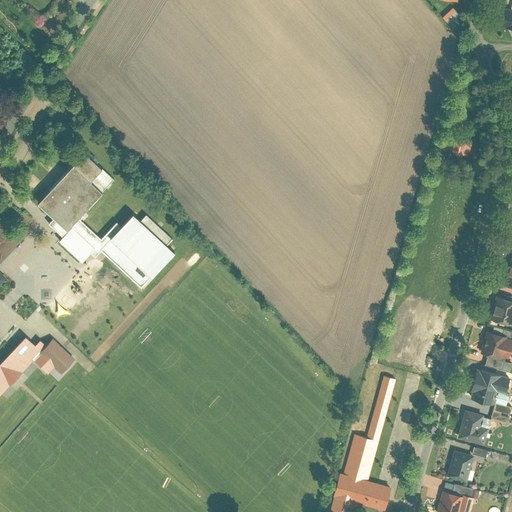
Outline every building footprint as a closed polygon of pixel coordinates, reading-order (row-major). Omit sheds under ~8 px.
[(499,26),(511,28),(511,10),(503,8),(499,26)] [(450,132),(449,136),(442,134),(439,142),(469,151),(472,139),(450,132)] [(81,147),(33,198),(63,225),(98,188),(87,177),(99,164),(81,147)] [(132,212),(99,248),(139,285),(172,249),(132,212)] [(69,225),(56,239),(78,259),(91,245),(69,225)] [(511,320),(511,294),(497,291),(491,315),(511,320)] [(485,326),(480,350),(488,351),(504,355),(508,356),(511,339),(511,335),(507,334),(507,331),(485,326)] [(75,355),(55,335),(41,349),(62,369),(75,355)] [(0,359),(0,393),(39,352),(22,336),(0,359)] [(504,355),(488,351),(485,362),(510,368),(511,359),(504,358),(504,355)] [(468,394),(493,400),(496,387),(506,390),(510,374),(476,365),(468,394)] [(349,453),(345,471),(367,477),(394,379),(384,376),(362,457),(349,453)] [(510,404),(495,400),(491,415),(506,419),(510,404)] [(457,434),(483,441),(488,425),(480,422),(483,411),(464,406),(457,434)] [(487,447),(474,443),(472,450),(485,454),(487,447)] [(453,445),(445,472),(466,478),(473,451),(453,445)] [(345,471),(339,469),(330,507),(349,511),(351,511),(355,498),(383,506),(389,482),(367,477),(345,471)] [(452,487),(470,492),(472,485),(453,480),(452,487)] [(452,487),(442,485),(436,509),(447,511),(468,511),(473,493),(470,492),(452,487)]
